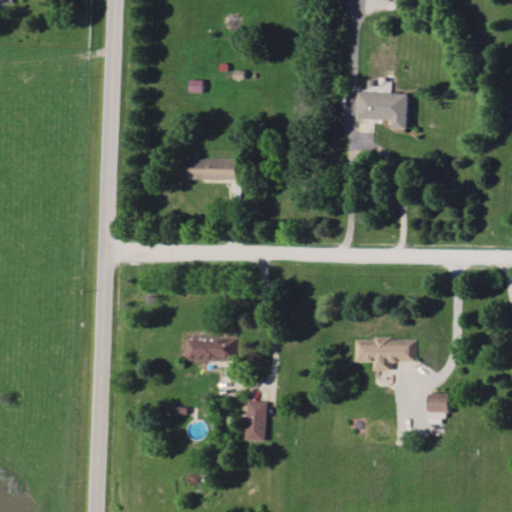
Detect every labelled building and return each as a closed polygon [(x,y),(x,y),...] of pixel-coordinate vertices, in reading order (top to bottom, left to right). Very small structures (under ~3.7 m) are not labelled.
[(393,128),(409,129),(409,93),(359,92),(359,119),(393,119),(393,128)] [(191,179),(238,179),(238,159),(191,159),(191,179)] [(239,360),(239,336),(187,337),(187,360),(239,360)] [(419,362),(419,340),(357,340),(357,362),(375,362),(375,371),(394,371),(394,362),(419,362)] [(453,397),(432,397),(432,412),(453,412),(453,397)] [(268,401),(249,401),(249,415),(245,415),(244,440),(267,441),(268,401)]
